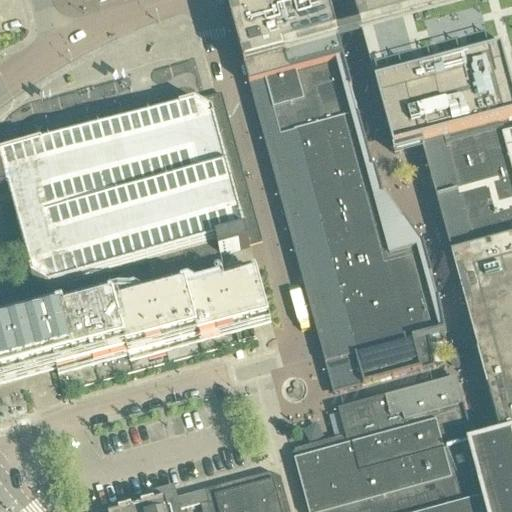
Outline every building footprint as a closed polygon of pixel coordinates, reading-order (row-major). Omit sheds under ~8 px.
[(281,0),(283,5),(230,19),(334,399),(435,371),(431,341),(446,337),(440,305),(438,305),(432,281),(433,281),(424,249),(423,249),(405,225),(404,226),(386,200),(384,201),(376,173),(373,173),(352,94),(340,49),(338,41),(326,0),(281,0)] [(511,0),(351,0),(357,19),(363,42),(376,88),(395,157),(422,150),(437,206),(452,260),(503,449),(511,480),(511,481),(509,482),(511,491),(511,0)] [(147,265),(154,288),(225,269),(222,258),(241,253),(250,251),(248,245),(254,236),(247,209),(237,203),(219,136),(228,121),(227,121),(221,117),(214,113),(217,109),(210,105),(207,103),(204,101),(202,105),(198,107),(196,106),(55,144),(50,126),(44,128),(37,141),(39,148),(0,159),(0,164),(2,171),(0,171),(0,194),(8,193),(10,200),(32,282),(49,292),(147,265)] [(241,265),(225,269),(154,288),(17,326),(0,331),(0,390),(32,382),(52,377),(57,375),(63,396),(257,343),(254,333),(272,329),(257,273),(245,277),(241,265)] [(494,511),(491,500),(490,500),(477,455),(475,444),(473,445),(456,383),(439,387),(338,415),(348,450),(308,461),(308,459),(294,463),(299,480),(301,479),(309,506),(306,507),(307,511),(334,511),(338,511),(494,511)] [(490,452),(477,455),(490,500),(491,500),(494,511),(511,511),(511,491),(509,482),(511,481),(511,480),(503,449),(490,452)] [(284,511),(277,484),(263,488),(264,491),(255,493),(255,492),(254,492),(254,493),(245,496),(244,493),(243,493),(244,494),(233,497),(215,501),(216,504),(201,508),(201,511),(284,511)] [(156,511),(154,503),(153,504),(142,507),(142,509),(132,511),(132,510),(122,511),(156,511)]
